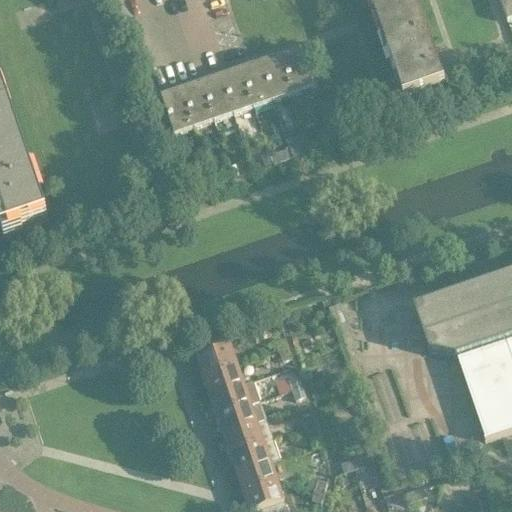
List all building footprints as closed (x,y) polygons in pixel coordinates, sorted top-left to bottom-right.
[(423,23),(414,0),(367,0),(381,37),(423,23)] [(511,23),(511,0),(499,0),(508,25),(511,23)] [(439,69),(431,47),(423,23),(381,37),(403,104),(445,89),(439,69)] [(299,53),(281,60),(280,60),(293,99),(314,92),(301,52),(299,53)] [(293,99),(280,60),(281,60),(280,59),(279,59),(279,60),(261,67),(274,105),(293,99)] [(274,105),(261,67),(261,66),(260,66),(260,67),(241,73),(254,112),(274,105)] [(254,112),(241,73),(241,72),(240,73),(240,74),(222,80),(221,80),(235,119),(254,112)] [(235,119),(221,80),(222,80),(221,79),(220,80),(202,87),(201,87),(215,126),(235,119)] [(0,229),(3,239),(48,224),(0,84),(0,229)] [(215,126),(201,87),(202,87),(202,86),(200,86),(201,87),(182,94),(195,132),(215,126)] [(195,132),(182,94),(182,93),(181,93),(181,94),(163,100),(162,99),(161,100),(174,139),(195,132)] [(306,135),(286,142),(289,151),(292,160),(312,155),(306,135)] [(289,151),(270,158),(271,161),(273,167),(292,160),(289,151)] [(247,163),(236,167),(238,173),(240,178),(251,174),(249,169),(247,163)] [(511,280),(414,314),(429,358),(457,363),(457,364),(459,363),(486,443),(485,444),(485,445),(511,436),(511,280)] [(340,307),(329,311),(335,327),(346,323),(340,307)] [(276,345),(280,356),(289,352),(286,342),(276,345)] [(197,362),(204,382),(238,370),(231,350),(197,362)] [(289,352),(280,356),(283,366),(293,363),(289,352)] [(238,370),(204,382),(210,401),(245,390),(238,370)] [(289,384),(293,394),(302,391),(299,381),(289,384)] [(255,386),(245,390),(210,401),(217,421),(261,405),(255,386)] [(302,391),(293,394),(296,405),(306,402),(302,391)] [(268,425),(261,405),(217,421),(223,440),(268,425)] [(303,423),(306,432),(315,429),(312,419),(303,423)] [(274,444),(268,425),(223,440),(230,459),(274,444)] [(315,429),(306,432),(310,443),(319,440),(315,429)] [(281,463),(274,444),(230,459),(237,478),(271,467),(281,463)] [(362,461),(352,465),(355,474),(365,471),(362,461)] [(352,465),(341,468),(344,478),(355,474),(352,465)] [(271,467),(237,478),(243,498),(278,486),(271,467)] [(474,472),(466,475),(473,495),(481,492),(474,472)] [(318,484),(315,495),(324,497),(327,487),(318,484)] [(286,511),(278,486),(243,498),(248,511),(286,511)] [(424,492),(414,495),(417,505),(427,501),(424,492)] [(467,498),(471,509),(480,505),(476,494),(467,498)] [(324,497),(315,495),(312,505),(322,508),(324,497)] [(407,508),(417,505),(414,495),(403,499),(407,508)]
